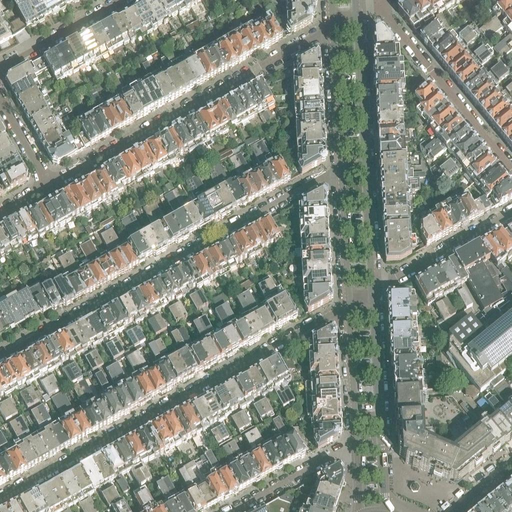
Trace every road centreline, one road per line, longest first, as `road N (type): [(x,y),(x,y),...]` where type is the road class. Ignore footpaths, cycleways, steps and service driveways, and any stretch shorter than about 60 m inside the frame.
road 1 (residential): [(348,306),(0,501)]
road 2 (residential): [(0,357),(341,171)]
road 3 (residential): [(333,26),(48,187)]
road 4 (residential): [(384,511),(374,293)]
road 5 (residential): [(375,2),(511,168)]
road 6 (residential): [(511,212),(374,293)]
road 7 (residential): [(368,170),(356,13)]
road 8 (residential): [(333,26),(341,171)]
road 9 (residential): [(348,306),(357,449)]
road 10 (residential): [(124,0),(0,69)]
road 11 (residential): [(232,511),(357,449)]
road 12 (residential): [(341,171),(348,306)]
road 13 (residential): [(374,293),(368,170)]
